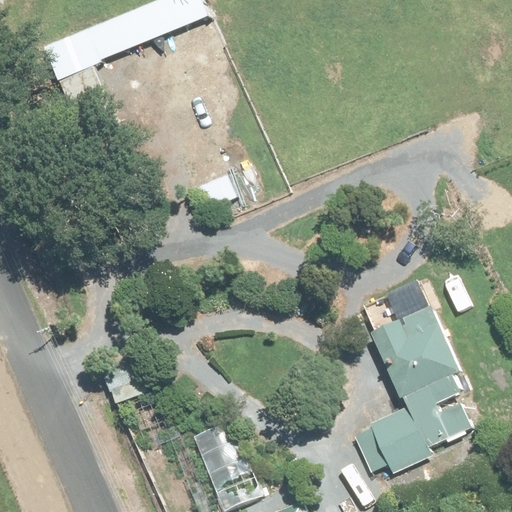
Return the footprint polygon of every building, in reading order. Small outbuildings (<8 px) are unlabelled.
[(143,51),(217,19),(208,0),(169,0),(50,51),(76,110),(113,94),(102,68),(116,62),(143,51)] [(143,51),(116,62),(125,81),(151,70),(143,51)] [(244,201),(236,178),(195,192),(204,216),(244,201)] [(478,392),(445,320),(415,334),(410,322),(377,337),(410,409),(374,426),(398,478),(418,469),(425,484),(447,475),(436,451),(452,443),(454,448),(475,439),(470,428),(500,415),(487,388),(478,392)] [(239,511),(270,500),(237,417),(193,434),(224,511),(239,511)] [(317,511),(313,502),(292,511),(317,511)]
